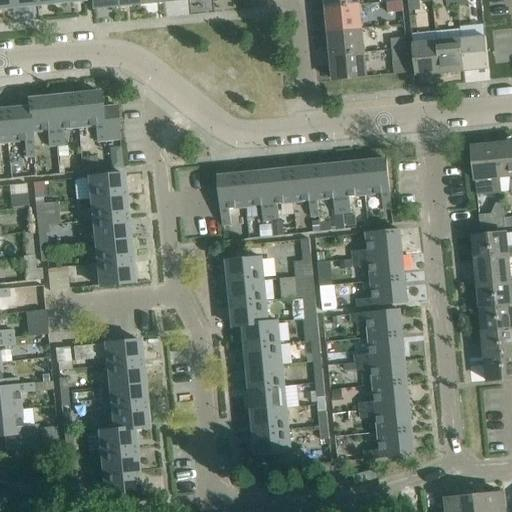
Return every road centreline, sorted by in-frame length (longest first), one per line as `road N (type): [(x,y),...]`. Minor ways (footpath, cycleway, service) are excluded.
road 1 (residential): [(456,473),(421,116)]
road 2 (residential): [(210,499),(356,498),(456,473)]
road 3 (residential): [(181,295),(172,275),(158,109),(170,89)]
road 4 (residential): [(210,499),(200,337),(181,295)]
road 5 (residential): [(0,63),(117,56),(170,89)]
road 6 (residential): [(66,341),(62,307),(181,295)]
road 7 (residential): [(170,89),(243,134),(310,127)]
road 8 (residential): [(310,127),(299,14),(290,0)]
